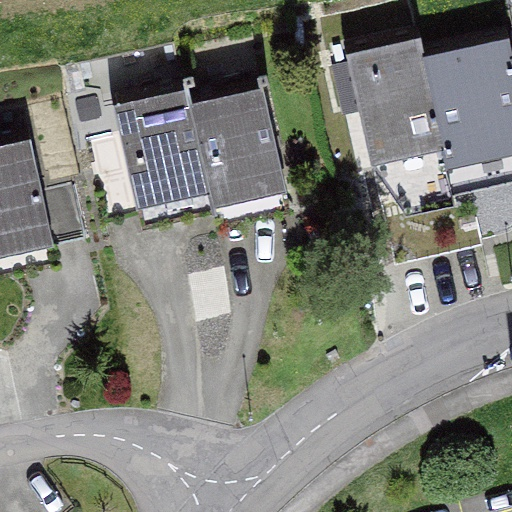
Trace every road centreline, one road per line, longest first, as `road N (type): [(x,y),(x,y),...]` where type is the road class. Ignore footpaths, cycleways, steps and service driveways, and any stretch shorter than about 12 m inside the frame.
road 1 (residential): [(245,485),(296,434),(353,395),(511,326)]
road 2 (residential): [(245,485),(166,442),(0,445)]
